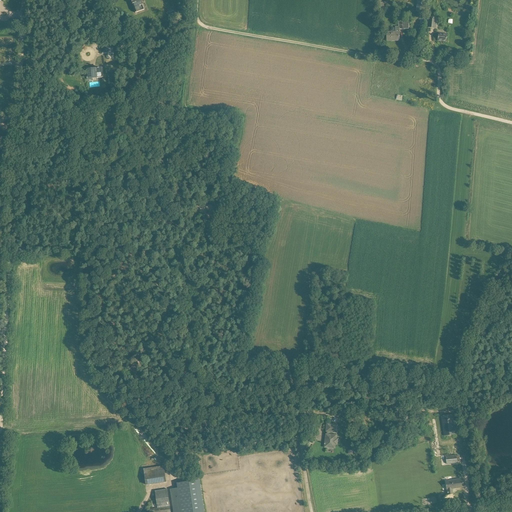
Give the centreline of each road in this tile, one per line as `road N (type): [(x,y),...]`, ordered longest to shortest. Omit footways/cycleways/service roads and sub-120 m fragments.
road 1 (track): [(511,123),(442,103),(430,61),(194,24)]
road 2 (track): [(8,254),(23,0)]
road 3 (track): [(0,411),(8,254)]
